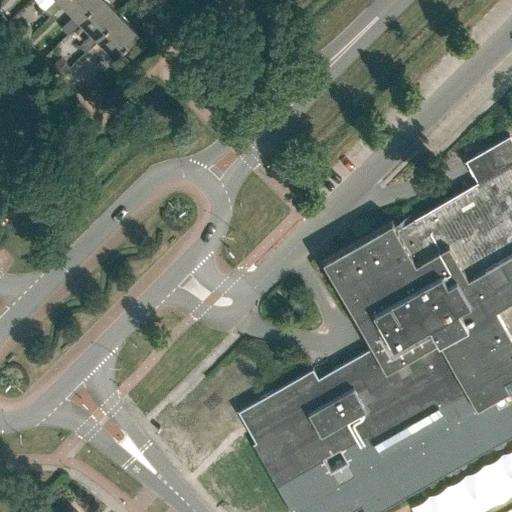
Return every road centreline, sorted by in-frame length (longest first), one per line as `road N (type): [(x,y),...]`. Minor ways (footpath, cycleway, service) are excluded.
road 1 (residential): [(175,281),(225,310),(246,296),(511,30)]
road 2 (primary): [(342,48),(317,60),(186,177)]
road 3 (primary): [(219,208),(342,48)]
road 4 (primary): [(186,177),(149,184),(36,295)]
road 5 (residential): [(162,490),(106,408),(96,357)]
road 6 (residential): [(40,410),(162,490)]
